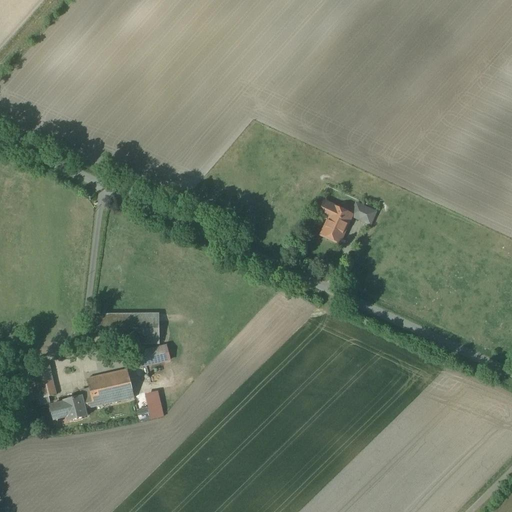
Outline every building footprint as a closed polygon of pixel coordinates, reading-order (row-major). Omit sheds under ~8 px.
[(324,203),(320,213),(332,218),(322,236),(339,244),(350,220),(352,216),(324,203)] [(371,211),(360,206),(354,218),(365,223),(371,211)] [(239,220),(222,212),(218,220),(235,228),(239,220)] [(102,316),(99,316),(100,345),(159,344),(158,315),(102,316)] [(159,348),(131,355),(135,369),(170,360),(166,347),(159,348)] [(49,366),(22,373),(28,402),(56,395),(49,366)] [(125,369),(85,378),(90,399),(83,400),(86,410),(133,399),(125,369)] [(82,396),(62,402),(66,418),(67,421),(87,416),(86,410),(83,400),(82,396)] [(53,421),(66,418),(62,402),(49,405),(53,421)]
